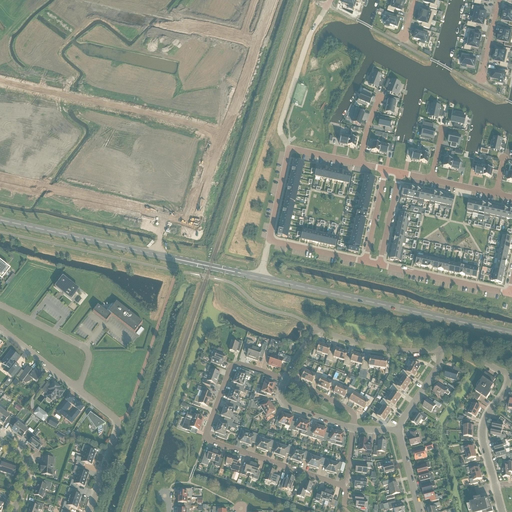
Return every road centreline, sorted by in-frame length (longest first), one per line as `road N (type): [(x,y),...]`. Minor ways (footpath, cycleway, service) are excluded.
road 1 (primary): [(511,333),(0,219)]
road 2 (residential): [(0,178),(195,225),(226,132)]
road 3 (residential): [(346,486),(206,437),(235,365),(285,380)]
road 4 (residential): [(0,78),(226,132)]
road 5 (residential): [(365,261),(268,240),(288,148)]
road 6 (residential): [(439,350),(371,346),(316,327),(285,380)]
road 7 (residential): [(256,41),(81,0)]
road 8 (residential): [(288,148),(279,128),(310,32),(330,0)]
road 9 (residential): [(89,511),(118,425),(76,388)]
road 10 (residential): [(76,388),(87,351),(0,304)]
road 11 (residential): [(509,293),(379,264)]
